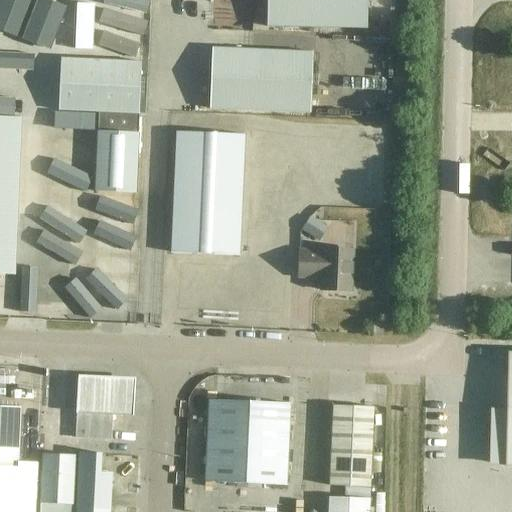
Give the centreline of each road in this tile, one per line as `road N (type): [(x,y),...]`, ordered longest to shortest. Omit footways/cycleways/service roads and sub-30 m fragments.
road 1 (unclassified): [(170,350),(412,359),(435,344),(449,325),(458,0)]
road 2 (unknown): [(170,350),(166,27)]
road 3 (unknown): [(435,344),(453,446),(465,483),(487,511)]
road 4 (unclassified): [(170,350),(0,344)]
road 5 (unclassified): [(160,511),(170,350)]
